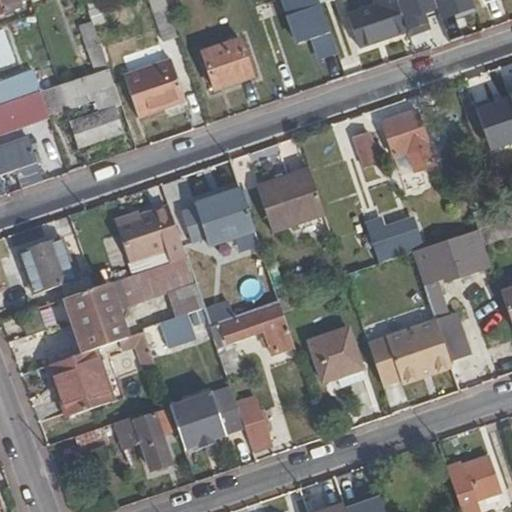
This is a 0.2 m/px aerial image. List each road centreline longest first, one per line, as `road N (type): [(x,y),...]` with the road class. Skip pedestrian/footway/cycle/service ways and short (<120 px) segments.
road 1 (residential): [(511,40),(0,216)]
road 2 (residential): [(165,511),(511,394)]
road 3 (residential): [(0,390),(45,511)]
